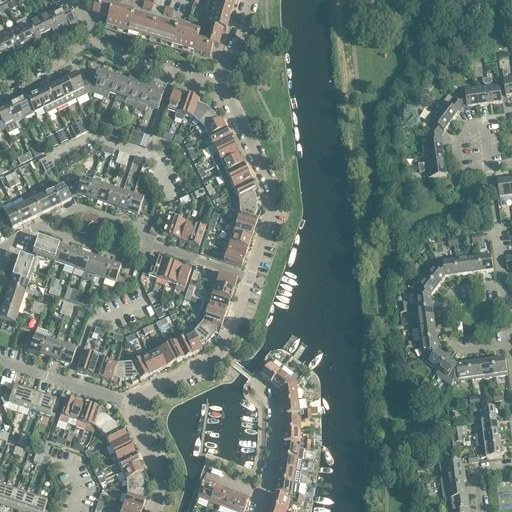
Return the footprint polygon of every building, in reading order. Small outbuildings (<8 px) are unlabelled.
[(232,10),(235,0),(213,0),(213,5),(232,10)] [(92,14),(108,19),(111,7),(101,4),(101,5),(95,3),(92,14)] [(206,3),(203,13),(210,15),(206,27),(211,28),(216,30),(223,32),(226,32),(232,10),(223,8),(213,5),(206,3)] [(67,4),(64,6),(57,9),(60,14),(68,30),(78,25),(67,4)] [(105,27),(116,30),(127,33),(132,13),(111,7),(108,19),(105,27)] [(60,14),(54,17),(51,12),(48,13),(58,34),(68,30),(60,14)] [(45,34),(51,31),(54,37),(58,35),(58,34),(48,13),(38,18),(45,34)] [(150,39),(152,30),(155,20),(132,13),(127,33),(150,39)] [(39,45),(43,43),(40,37),(45,34),(38,18),(28,23),(39,45)] [(26,19),(16,24),(18,28),(26,44),(32,41),(35,47),(39,45),(28,23),(26,19)] [(172,46),(174,36),(177,26),(155,20),(152,30),(150,39),(172,46)] [(196,43),(197,41),(199,33),(177,26),(174,36),(172,46),(194,52),(196,43)] [(19,55),(23,53),(20,47),(26,44),(18,28),(8,33),(19,55)] [(211,28),(207,44),(213,46),(218,48),(223,32),(211,28)] [(0,40),(6,53),(12,50),(15,56),(19,55),(8,33),(0,36),(0,40)] [(207,44),(197,41),(196,43),(194,52),(210,57),(213,46),(207,44)] [(89,80),(89,93),(104,98),(112,76),(101,73),(97,83),(89,80)] [(89,93),(89,80),(80,84),(76,74),(66,79),(76,100),(89,93)] [(135,77),(130,75),(128,82),(122,80),(116,96),(126,100),(127,100),(135,77)] [(104,98),(108,99),(109,94),(116,96),(122,80),(112,76),(104,98)] [(143,87),(136,85),(138,78),(135,77),(127,100),(126,100),(125,105),(135,109),(143,87)] [(76,100),(66,79),(56,84),(66,105),(76,100)] [(483,80),(476,81),(477,89),(479,107),(491,105),(488,88),(488,85),(485,85),(483,84),(483,80)] [(66,105),(56,84),(50,87),(47,81),(43,83),(56,110),(66,105)] [(155,84),(151,82),(149,89),(143,87),(135,109),(145,112),(147,107),(155,84)] [(56,110),(43,83),(39,85),(42,91),(36,94),(44,109),(46,115),(56,110)] [(163,94),(157,92),(159,85),(155,84),(147,107),(158,110),(163,94)] [(491,105),(502,104),(500,86),(488,88),(491,105)] [(477,89),(465,91),(466,96),(455,98),(462,109),(479,107),(477,89)] [(36,94),(30,97),(27,91),(23,92),(34,114),(44,109),(36,94)] [(23,92),(19,94),(22,101),(17,103),(24,119),(34,114),(23,92)] [(183,96),(173,93),(167,111),(176,114),(183,96)] [(191,99),(183,96),(176,114),(175,119),(183,122),(185,117),(191,99)] [(455,98),(449,106),(444,103),(437,112),(452,123),(462,109),(455,98)] [(185,117),(193,120),(199,102),(191,99),(185,117)] [(17,103),(11,106),(8,100),(4,102),(14,124),(24,119),(17,103)] [(0,130),(4,129),(7,135),(17,130),(14,124),(4,102),(0,104),(3,110),(0,111),(0,130)] [(199,102),(193,120),(198,124),(209,112),(206,108),(207,104),(199,102)] [(221,121),(217,113),(213,115),(209,112),(198,124),(204,129),(221,121)] [(437,112),(430,122),(435,125),(428,134),(441,137),(452,123),(437,112)] [(221,121),(204,129),(198,132),(200,137),(206,134),(208,138),(225,130),(221,121)] [(87,133),(82,122),(76,125),(81,136),(87,133)] [(112,124),(108,136),(114,138),(118,126),(112,124)] [(71,128),(76,138),(81,136),(76,125),(71,128)] [(119,140),(123,128),(118,126),(114,138),(119,140)] [(225,130),(208,138),(212,146),(229,138),(225,130)] [(134,145),(138,133),(132,131),(128,143),(134,145)] [(134,145),(140,147),(144,135),(138,133),(134,145)] [(428,134),(430,144),(424,145),(426,157),(443,154),(441,137),(428,134)] [(207,149),(211,158),(217,155),(234,147),(229,138),(212,146),(207,149)] [(52,150),(49,144),(39,149),(42,155),(47,153),(52,150)] [(234,147),(217,155),(211,158),(216,167),(238,156),(234,147)] [(445,166),(443,154),(426,157),(427,168),(445,166)] [(243,165),(238,156),(216,167),(220,176),(243,165)] [(21,170),(32,165),(30,160),(19,165),(21,170)] [(247,173),(243,165),(220,176),(224,184),(230,182),(247,173)] [(427,168),(429,180),(447,177),(445,166),(427,168)] [(230,182),(234,191),(251,182),(247,173),(230,182)] [(92,182),(86,198),(97,202),(102,186),(104,180),(94,176),(92,182)] [(92,182),(81,179),(76,195),(86,198),(92,182)] [(498,183),(500,199),(511,198),(509,181),(498,183)] [(239,200),(256,192),(251,182),(234,191),(239,200)] [(61,205),(71,201),(63,185),(53,190),(61,205)] [(102,186),(97,202),(107,206),(112,189),(102,186)] [(112,189),(107,206),(117,209),(123,193),(112,189)] [(44,195),(51,210),(61,205),(53,190),(44,195)] [(256,206),(256,201),(260,199),(256,192),(239,200),(239,207),(256,206)] [(117,209),(128,213),(133,196),(123,193),(117,209)] [(34,200),(41,215),(51,210),(44,195),(34,200)] [(128,213),(138,216),(143,200),(133,196),(128,213)] [(24,204),(32,220),(41,215),(34,200),(24,204)] [(14,209),(22,225),(32,220),(24,204),(14,209)] [(258,220),(260,213),(256,211),(256,206),(239,207),(240,214),(258,220)] [(4,214),(12,230),(22,225),(14,209),(4,214)] [(236,213),(233,223),(237,224),(255,230),(258,220),(240,214),(240,215),(236,213)] [(177,221),(168,218),(162,236),(171,239),(177,221)] [(186,224),(177,221),(171,239),(180,242),(186,224)] [(195,227),(189,245),(199,248),(205,230),(206,226),(196,222),(195,227)] [(233,223),(230,233),(233,234),(251,240),(255,230),(237,224),(233,223)] [(195,227),(186,224),(180,242),(189,245),(195,227)] [(149,234),(156,237),(158,231),(151,228),(149,234)] [(230,233),(226,242),(230,243),(248,249),(251,240),(233,234),(230,233)] [(33,256),(38,239),(34,238),(29,254),(33,256)] [(59,246),(38,239),(33,256),(53,262),(56,254),(59,246)] [(227,253),(245,259),(248,249),(230,243),(227,253)] [(59,246),(56,254),(53,262),(64,266),(69,250),(59,246)] [(64,266),(74,270),(79,253),(69,250),(64,266)] [(245,259),(227,253),(223,252),(220,262),(241,269),(245,259)] [(74,270),(84,273),(90,257),(79,253),(74,270)] [(481,274),(494,272),(492,255),(479,257),(481,274)] [(12,278),(21,280),(29,283),(36,262),(19,257),(12,278)] [(84,273),(95,277),(100,260),(90,257),(84,273)] [(467,259),(469,275),(481,274),(479,257),(467,259)] [(142,275),(157,280),(163,262),(154,259),(152,265),(146,263),(142,275)] [(455,260),(457,277),(469,275),(467,259),(455,260)] [(100,260),(95,277),(105,280),(110,264),(100,260)] [(445,279),(446,278),(457,277),(455,260),(437,263),(445,279)] [(157,280),(155,284),(165,288),(166,283),(173,265),(163,262),(157,280)] [(425,278),(438,288),(445,279),(437,263),(425,278)] [(115,284),(121,267),(110,264),(105,280),(115,284)] [(182,268),(173,265),(166,283),(176,286),(182,268)] [(176,286),(175,290),(183,293),(185,289),(191,271),(182,268),(176,286)] [(234,290),(237,281),(215,273),(211,283),(234,290)] [(414,293),(431,297),(438,288),(425,278),(421,275),(414,284),(418,288),(414,293)] [(29,283),(21,280),(12,278),(9,288),(25,294),(29,283)] [(53,280),(50,288),(56,290),(58,282),(53,280)] [(234,290),(211,283),(208,292),(231,300),(234,290)] [(25,294),(9,288),(5,298),(22,304),(25,294)] [(227,310),(231,300),(208,292),(204,302),(227,310)] [(433,310),(431,298),(431,297),(414,293),(416,312),(433,310)] [(22,304),(5,298),(2,309),(18,314),(22,304)] [(48,299),(45,306),(51,308),(54,301),(48,299)] [(224,319),(227,310),(204,302),(201,311),(202,312),(224,319)] [(0,313),(0,319),(14,325),(18,314),(2,309),(0,313)] [(182,315),(191,318),(193,312),(184,309),(182,315)] [(437,340),(435,325),(433,310),(416,312),(419,327),(421,342),(437,340)] [(224,319),(202,312),(201,311),(197,321),(203,323),(221,329),(224,319)] [(203,323),(198,328),(211,339),(214,336),(218,337),(221,329),(203,323)] [(167,325),(157,330),(160,338),(171,332),(167,325)] [(202,351),(209,347),(207,343),(211,339),(198,328),(193,334),(202,351)] [(193,334),(184,338),(193,355),(202,351),(193,334)] [(45,339),(35,336),(29,352),(40,356),(45,339)] [(185,359),(193,355),(184,338),(176,342),(185,359)] [(250,348),(252,340),(246,338),(243,345),(250,348)] [(45,339),(40,356),(50,359),(56,343),(45,339)] [(439,352),(437,340),(421,342),(423,361),(439,352)] [(167,347),(175,364),(185,359),(176,342),(167,347)] [(56,343),(50,359),(60,363),(66,346),(56,343)] [(71,366),(76,350),(66,346),(60,363),(71,366)] [(156,347),(147,351),(147,353),(149,356),(157,373),(166,368),(158,351),(156,347)] [(158,351),(166,368),(175,364),(167,347),(158,351)] [(84,349),(77,372),(86,375),(92,357),(93,352),(84,349)] [(438,372),(448,359),(439,352),(423,361),(438,372)] [(147,353),(139,357),(140,360),(149,377),(157,373),(149,356),(147,353)] [(100,360),(92,357),(86,375),(94,377),(100,360)] [(438,372),(435,376),(452,388),(453,384),(458,366),(448,359),(438,372)] [(109,363),(100,360),(94,377),(103,380),(109,363)] [(131,364),(140,381),(149,377),(140,360),(131,364)] [(270,385),(280,371),(283,367),(274,360),(269,366),(264,362),(255,373),(270,385)] [(508,376),(506,360),(494,361),(496,378),(508,376)] [(484,380),(496,378),(494,361),(481,363),(484,380)] [(117,365),(109,363),(103,380),(111,383),(117,365)] [(472,381),(484,380),(481,363),(470,365),(472,381)] [(132,385),(140,381),(131,364),(124,365),(125,381),(130,381),(132,385)] [(111,383),(119,386),(120,382),(125,381),(124,365),(117,365),(111,383)] [(470,365),(458,366),(453,384),(472,381),(470,365)] [(280,371),(270,385),(280,392),(295,383),(298,381),(297,379),(293,381),(289,378),(293,374),(283,367),(280,371)] [(280,392),(281,404),(298,402),(295,383),(280,392)] [(4,406),(8,404),(19,407),(25,390),(14,387),(11,394),(1,400),(4,406)] [(29,411),(35,394),(25,390),(19,407),(29,411)] [(40,414),(45,397),(35,394),(29,411),(40,414)] [(45,397),(40,414),(50,418),(54,419),(57,410),(60,402),(45,397)] [(58,422),(67,425),(69,420),(75,402),(66,399),(58,422)] [(77,423),(83,405),(75,402),(69,420),(77,423)] [(281,404),(283,416),(300,414),(298,402),(281,404)] [(83,405),(77,423),(75,428),(84,430),(91,408),(83,405)] [(92,433),(94,429),(100,411),(91,408),(84,430),(92,433)] [(497,421),(495,409),(478,411),(480,423),(497,421)] [(94,429),(99,433),(110,420),(107,418),(108,414),(100,411),(94,429)] [(283,418),(283,425),(283,431),(300,431),(300,419),(283,418)] [(110,420),(99,433),(105,438),(122,430),(119,422),(115,424),(110,420)] [(482,435),(498,432),(497,421),(480,423),(482,435)] [(454,434),(455,438),(461,437),(465,437),(464,428),(457,429),(457,433),(454,434)] [(105,438),(109,446),(126,438),(122,430),(105,438)] [(300,431),(283,431),(283,443),(299,443),(300,431)] [(500,444),(498,432),(482,435),(483,447),(500,444)] [(461,437),(455,438),(452,439),(454,450),(457,450),(456,443),(462,442),(461,437)] [(114,455),(131,447),(126,438),(109,446),(114,455)] [(500,444),(483,447),(485,459),(501,457),(500,444)] [(283,445),(282,449),(281,458),(297,460),(303,461),(304,451),(309,452),(310,446),(303,446),(303,447),(299,446),(299,448),(283,445)] [(135,455),(131,447),(114,455),(118,463),(135,455)] [(122,472),(139,464),(135,455),(118,463),(122,472)] [(278,461),(276,469),(295,472),(300,473),(302,461),(297,460),(281,458),(280,461),(278,461)] [(465,474),(464,466),(462,466),(461,462),(439,465),(441,478),(446,477),(465,474)] [(143,472),(139,464),(122,472),(126,481),(143,472)] [(275,476),(275,477),(277,477),(277,481),(293,484),(298,485),(300,473),(295,472),(276,469),(275,476)] [(127,487),(143,486),(143,482),(147,480),(143,472),(126,481),(127,487)] [(442,489),(465,486),(464,482),(466,482),(465,474),(446,477),(441,478),(440,478),(442,489)] [(277,481),(275,493),(289,496),(289,498),(294,499),(300,501),(302,496),(297,495),(299,485),(298,485),(293,484),(277,481)] [(207,485),(203,483),(200,482),(196,493),(199,494),(197,499),(209,503),(216,485),(208,482),(207,485)] [(209,503),(220,507),(226,492),(222,490),(223,488),(216,485),(209,503)] [(127,495),(145,501),(148,493),(144,492),(143,486),(127,487),(127,495)] [(450,500),(468,498),(467,490),(465,490),(465,486),(442,489),(443,501),(450,500)] [(6,488),(0,504),(0,505),(10,509),(16,491),(6,488)] [(16,491),(10,509),(20,511),(27,495),(16,491)] [(220,507),(231,511),(237,496),(226,492),(220,507)] [(27,495),(20,511),(32,511),(37,498),(27,495)] [(142,511),(145,501),(127,495),(124,505),(142,511)] [(237,496),(231,511),(232,511),(244,511),(249,500),(237,496)] [(274,496),(272,502),(271,507),(285,511),(287,511),(290,511),(292,505),(290,501),(274,496)] [(37,498),(32,511),(45,511),(44,511),(47,502),(37,498)] [(468,498),(450,500),(451,511),(455,511),(468,510),(467,506),(469,506),(468,498)]
